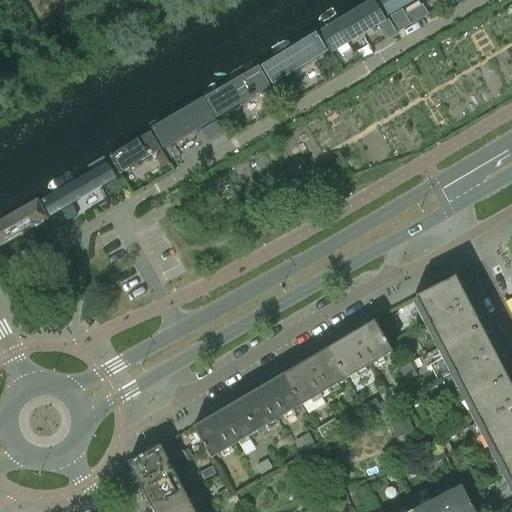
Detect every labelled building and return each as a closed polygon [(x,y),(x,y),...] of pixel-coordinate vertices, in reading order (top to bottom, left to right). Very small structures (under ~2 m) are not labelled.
[(332,48),(387,15),(378,0),(362,0),(319,26),(332,48)] [(379,0),(388,13),(409,0),(379,0)] [(388,18),(398,34),(414,25),(404,8),(388,18)] [(274,76),(327,44),(317,28),(265,60),(274,76)] [(382,46),(372,29),(358,37),(365,56),(382,46)] [(219,112),(269,82),(257,62),(207,92),(219,112)] [(167,144),(216,115),(204,93),(154,122),(167,144)] [(121,169),(163,146),(152,127),(110,151),(121,169)] [(51,211),(116,174),(107,158),(42,195),(51,211)] [(0,241),(49,214),(38,195),(0,216),(0,241)] [(479,325),(454,276),(414,296),(415,298),(411,300),(435,347),(479,325)] [(372,320),(327,347),(344,377),(390,350),(379,330),(372,320)] [(504,374),(492,350),(479,325),(435,347),(444,363),(435,368),(434,367),(429,370),(434,379),(448,372),(461,396),(504,374)] [(327,347),(283,372),(301,402),(344,377),(327,347)] [(283,372),(239,399),(256,428),(301,402),(283,372)] [(511,434),(511,389),(504,374),(461,396),(487,447),(511,434)] [(239,399),(192,426),(209,456),(256,428),(239,399)] [(385,416),(395,437),(411,429),(401,408),(385,416)] [(324,425),(315,430),(321,440),(330,435),(324,425)] [(293,441),(301,455),(316,446),(308,432),(293,441)] [(511,434),(487,447),(511,496),(511,434)] [(159,445),(127,462),(151,508),(183,492),(159,445)] [(271,468),(266,459),(255,465),(260,474),(271,468)] [(473,511),(459,484),(412,509),(413,511),(473,511)] [(193,511),(183,492),(151,508),(152,511),(193,511)]
